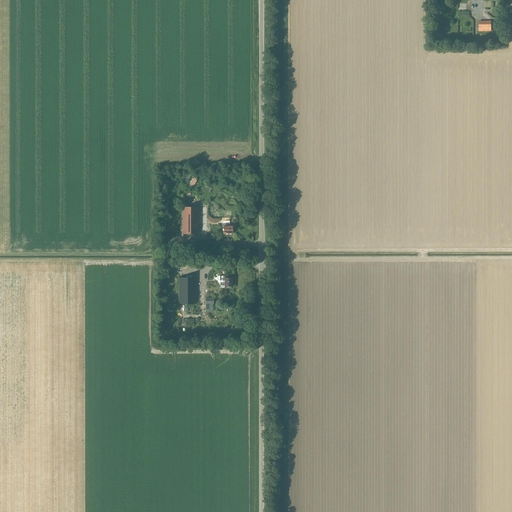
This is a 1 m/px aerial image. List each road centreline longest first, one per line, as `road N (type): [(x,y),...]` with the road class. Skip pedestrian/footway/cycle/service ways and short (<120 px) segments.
road 1 (unclassified): [(261,511),(261,0)]
road 2 (track): [(0,251),(153,250)]
